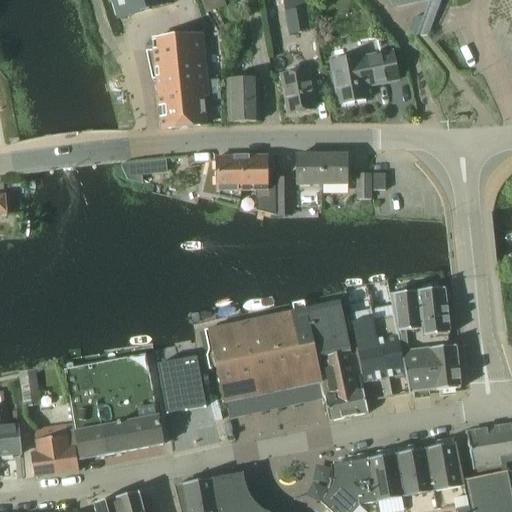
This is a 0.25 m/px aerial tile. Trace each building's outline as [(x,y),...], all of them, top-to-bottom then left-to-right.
[(113,0),(119,20),(172,5),(170,0),(113,0)] [(282,0),(285,12),(289,37),(310,33),(306,8),(304,0),(282,0)] [(152,41),(161,131),(206,127),(203,98),(208,97),(202,36),(152,41)] [(392,52),(361,58),(361,57),(330,63),(338,106),(369,100),(367,88),(398,82),(392,52)] [(288,115),(315,110),(307,71),(281,76),(288,115)] [(211,82),(212,92),(220,91),(219,81),(211,82)] [(257,81),(227,82),(228,124),(258,123),(257,81)] [(221,101),(220,91),(212,92),(213,102),(221,101)] [(322,187),(322,156),(297,156),(297,187),(322,187)] [(346,156),(322,156),(322,187),(347,187),(346,156)] [(242,192),(241,158),(216,158),(216,166),(209,164),(206,177),(210,178),(206,195),(238,202),(241,192),(242,192)] [(266,158),(241,158),(242,192),(255,192),(255,212),(275,213),(275,203),(275,188),(266,188),(266,158)] [(357,175),(357,201),(370,201),(370,175),(357,175)] [(373,175),(373,192),(385,192),(385,175),(373,175)] [(275,178),(275,188),(275,203),(292,203),(291,179),(275,178)] [(0,218),(7,218),(6,215),(9,212),(8,207),(5,205),(4,196),(3,195),(2,185),(0,185),(0,218)] [(416,293),(389,296),(394,320),(391,321),(402,375),(404,375),(408,393),(405,394),(406,395),(408,394),(413,394),(433,392),(460,389),(455,347),(448,348),(447,335),(449,335),(444,289),(416,292),(416,293)] [(339,302),(208,330),(224,404),(321,384),(329,422),(366,414),(361,390),(358,390),(350,351),(339,302)] [(350,317),(349,317),(352,329),(363,383),(380,380),(384,379),(372,323),(370,313),(350,317)] [(373,323),(372,323),(384,379),(380,380),(382,389),(390,388),(388,378),(402,375),(391,321),(373,324),(373,323)] [(146,354),(63,370),(62,371),(68,404),(74,432),(76,432),(79,448),(81,460),(162,445),(157,416),(158,416),(146,354)] [(194,360),(158,367),(168,416),(205,409),(194,360)] [(35,371),(19,373),(19,374),(24,408),(40,406),(39,394),(35,371)] [(390,388),(382,389),(383,398),(383,399),(392,398),(392,396),(391,396),(390,388)] [(51,408),(55,427),(34,429),(37,454),(31,454),(34,478),(79,472),(76,448),(79,448),(76,432),(74,432),(68,404),(51,408)] [(0,407),(0,457),(20,456),(18,426),(7,427),(6,407),(0,407)] [(511,425),(465,434),(472,472),(511,465),(511,425)] [(464,488),(461,474),(455,445),(331,467),(331,473),(331,477),(331,481),(330,486),(328,490),(326,495),(324,500),(320,504),(329,511),(468,511),(469,510),(464,488)] [(511,511),(511,465),(472,472),(474,480),(465,482),(471,511),(511,511)] [(174,487),(180,511),(264,511),(261,510),(256,505),(253,502),(250,498),(248,493),(246,489),(245,485),(243,479),(242,474),(174,487)] [(152,511),(149,498),(141,500),(139,494),(120,499),(120,497),(112,499),(112,501),(93,506),(94,511),(152,511)]
